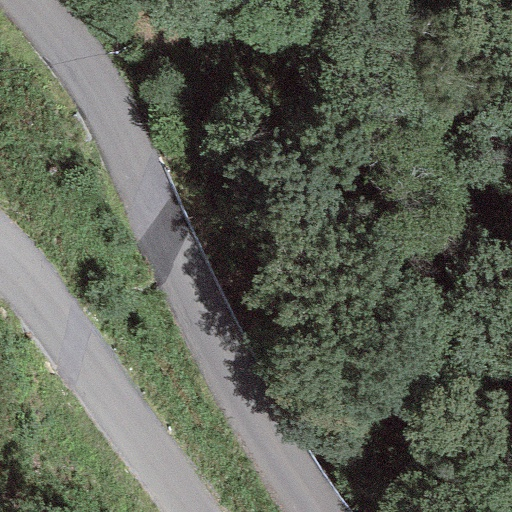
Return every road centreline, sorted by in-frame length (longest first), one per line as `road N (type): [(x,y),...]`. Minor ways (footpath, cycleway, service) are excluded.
road 1 (tertiary): [(320,511),(225,363),(106,113),(21,0)]
road 2 (tertiary): [(0,254),(193,511)]
